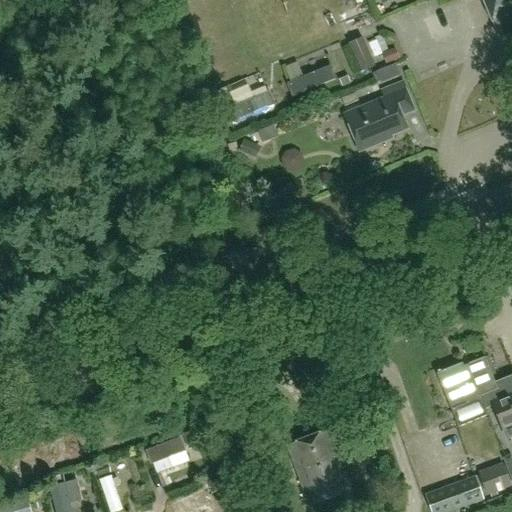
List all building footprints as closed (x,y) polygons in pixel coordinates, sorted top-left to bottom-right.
[(511,0),(481,0),(492,24),(494,23),(501,39),(511,33),(511,0)] [(469,52),(491,44),(481,16),(459,24),(469,52)] [(348,45),(360,72),(375,66),(363,38),(348,45)] [(395,48),(382,53),(386,64),(399,59),(395,48)] [(381,83),(399,76),(395,65),(376,72),(381,83)] [(347,76),(339,80),(342,88),(351,84),(347,76)] [(383,142),(382,139),(406,129),(401,117),(414,112),(403,85),(381,93),(384,101),(345,116),(359,151),(383,142)] [(272,125),(257,131),(262,143),(277,137),(284,134),(281,127),(274,129),(272,125)] [(258,149),(243,141),(238,151),(254,159),(258,149)] [(462,364),(436,374),(451,410),(466,404),(480,398),(480,397),(497,391),(494,384),(495,384),(485,358),(463,367),(462,364)] [(497,391),(480,397),(480,398),(485,410),(493,407),(502,431),(506,441),(511,438),(511,377),(495,384),(494,384),(497,391)] [(329,432),(300,443),(311,473),(323,468),(328,482),(334,479),(341,497),(351,493),(329,432)] [(311,473),(300,443),(287,447),(310,508),(341,497),(334,479),(328,482),(323,468),(311,473)] [(502,458),(511,483),(511,456),(511,455),(502,458)] [(503,465),(478,473),(486,496),(490,495),(491,498),(496,496),(495,493),(510,488),(503,465)] [(60,473),(48,475),(49,483),(61,481),(60,473)] [(431,511),(447,511),(483,499),(475,477),(425,495),(431,511)] [(130,511),(119,480),(107,484),(116,511),(130,511)] [(211,494),(217,491),(212,480),(206,482),(211,494)] [(75,486),(78,511),(90,510),(86,484),(75,486)] [(208,511),(208,509),(219,507),(217,497),(179,505),(180,511),(208,511)]
